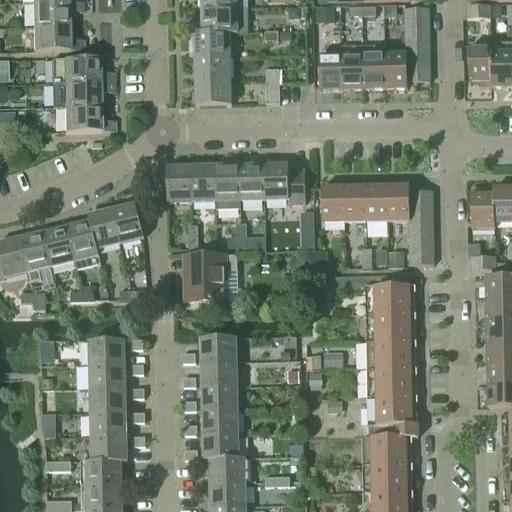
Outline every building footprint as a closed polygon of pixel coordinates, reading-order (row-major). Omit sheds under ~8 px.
[(247,0),(186,0),(194,0),(201,0),(201,14),(237,13),(248,13),(247,0)] [(82,6),(32,7),(33,30),(68,29),(68,17),(82,16),(82,6)] [(490,9),(466,9),(466,23),(490,23),(490,9)] [(332,10),(313,10),(313,25),(332,25),(332,10)] [(297,12),(287,12),(287,23),(297,23),(297,12)] [(362,12),(348,12),(348,20),(362,20),(362,12)] [(376,12),(362,12),(362,20),(376,20),(376,12)] [(428,12),(404,13),(405,25),(429,25),(428,12)] [(202,27),(187,27),(187,37),(194,37),(229,37),(238,37),(248,37),(248,13),(237,13),(201,14),(202,27)] [(429,25),(405,25),(405,37),(429,37),(429,25)] [(68,29),(33,30),(33,56),(83,55),(83,44),(68,44),(68,29)] [(278,36),(264,36),(264,46),(278,46),(278,43),(295,42),(295,35),(278,36)] [(229,37),(194,37),(194,62),(229,61),(229,37)] [(429,37),(405,37),(405,49),(429,49),(429,37)] [(511,45),(490,46),(490,49),(491,85),(490,85),(491,90),(491,91),(511,90),(511,45)] [(384,49),(362,50),(363,94),(385,93),(384,57),(384,49)] [(429,49),(405,49),(405,57),(406,57),(406,61),(429,61),(429,49)] [(490,49),(468,50),(469,85),(478,85),(478,91),(491,90),(490,85),(491,85),(490,49)] [(362,50),(341,50),(341,58),(341,94),(363,94),(362,50)] [(405,57),(384,57),(385,93),(407,93),(407,86),(406,86),(406,73),(406,61),(406,57),(405,57)] [(341,58),(318,58),(319,94),(341,94),(341,58)] [(229,61),(194,62),(194,86),(230,85),(229,61)] [(429,61),(406,61),(406,73),(429,73),(429,61)] [(63,64),(51,64),(52,88),(64,87),(114,86),(114,75),(100,76),(100,63),(63,64)] [(429,73),(406,73),(406,86),(407,86),(430,86),(429,73)] [(277,74),(264,75),(264,84),(278,84),(277,74)] [(278,84),(264,84),(264,109),(278,109),(278,84)] [(230,85),(194,86),(195,111),(230,110),(230,85)] [(64,87),(52,88),(52,112),(65,112),(101,112),(100,97),(114,96),(114,86),(64,87)] [(101,112),(65,112),(65,137),(101,136),(101,135),(114,135),(114,124),(101,124),(101,112)] [(10,116),(0,116),(0,136),(10,136),(10,116)] [(238,169),(214,170),(215,205),(215,213),(238,212),(238,205),(238,169)] [(262,169),(238,169),(238,205),(262,204),(262,169)] [(287,169),(262,169),(262,204),(286,204),(286,209),(304,209),(303,174),(287,175),(287,169)] [(190,170),(166,171),(166,206),(191,205),(190,170)] [(214,170),(190,170),(191,205),(215,205),(214,170)] [(386,189),(365,190),(366,225),(387,225),(386,189)] [(409,189),(386,189),(387,225),(408,225),(409,225),(409,220),(409,208),(408,195),(409,195),(409,189)] [(343,190),(321,190),(322,226),(344,226),(343,190)] [(365,190),(343,190),(344,226),(366,225),(365,190)] [(511,190),(492,191),(492,197),(493,197),(494,227),(511,226),(511,190)] [(492,191),(471,192),(471,233),(494,233),(494,227),(493,197),(492,197),(492,191)] [(409,195),(408,195),(409,208),(432,207),(432,195),(409,195)] [(134,207),(110,214),(119,248),(143,242),(134,207)] [(432,207),(409,208),(409,220),(432,219),(432,207)] [(110,214),(88,220),(89,225),(96,254),(119,248),(110,214)] [(313,217),(300,217),(300,229),(313,229),(313,217)] [(409,225),(408,225),(409,232),(433,231),(432,219),(409,220),(409,225)] [(89,225),(65,231),(74,265),(76,273),(99,267),(98,259),(96,254),(89,225)] [(244,228),(234,229),(234,241),(244,241),(244,228)] [(196,229),(186,230),(187,241),(196,241),(196,229)] [(65,231),(42,236),(50,271),(74,265),(65,231)] [(433,231),(409,232),(409,244),(433,243),(433,231)] [(42,236),(18,242),(27,277),(29,285),(41,282),(39,274),(50,271),(42,236)] [(302,240),(299,243),(300,250),(310,250),(309,240),(302,240)] [(196,241),(187,241),(187,253),(196,253),(196,241)] [(244,241),(234,241),(235,253),(245,252),(244,241)] [(18,242),(0,246),(0,269),(3,283),(27,277),(18,242)] [(433,243),(409,244),(409,256),(433,255),(433,243)] [(480,248),(469,248),(469,258),(480,258),(480,248)] [(371,252),(362,252),(362,262),(371,262),(371,252)] [(326,254),(309,254),(309,256),(309,271),(326,271),(326,254)] [(433,255),(409,256),(409,269),(433,268),(433,255)] [(402,256),(388,256),(388,272),(402,272),(402,256)] [(236,258),(183,260),(184,305),(224,304),(237,304),(236,258)] [(494,260),(470,260),(471,274),(495,274),(494,260)] [(300,261),(292,265),(296,274),(305,269),(300,261)] [(371,262),(362,262),(362,272),(371,272),(371,262)] [(367,468),(367,496),(367,511),(406,511),(406,502),(412,502),(412,495),(406,495),(406,474),(412,474),(412,467),(406,468),(406,447),(411,447),(411,441),(418,441),(417,427),(411,427),(411,406),(417,406),(417,399),(411,400),(411,379),(416,379),(416,372),(411,372),(410,351),(416,351),(416,344),(410,344),(410,323),(416,323),(415,317),(410,317),(409,296),(415,296),(415,289),(413,289),(413,287),(409,287),(409,279),(323,281),(323,292),(369,291),(370,317),(370,345),(371,373),(371,400),(372,428),(367,428),(367,440),(366,440),(366,442),(367,468)] [(511,279),(485,280),(485,302),(511,301),(511,279)] [(90,289),(80,291),(82,296),(82,306),(94,306),(90,289)] [(131,295),(118,295),(118,305),(131,305),(131,295)] [(143,295),(131,295),(131,305),(143,305),(143,295)] [(82,296),(70,297),(70,306),(82,306),(82,296)] [(33,297),(20,297),(20,307),(33,307),(33,297)] [(45,297),(33,297),(33,307),(33,315),(45,315),(45,297)] [(511,301),(485,302),(486,324),(511,323),(511,301)] [(511,323),(486,324),(486,345),(511,344),(511,323)] [(235,341),(199,342),(200,367),(236,366),(235,341)] [(123,344),(88,345),(89,370),(124,369),(123,344)] [(142,344),(130,344),(130,354),(141,354),(142,354),(142,344)] [(511,344),(486,345),(487,367),(511,366),(511,344)] [(53,346),(40,346),(40,359),(53,358),(53,346)] [(195,357),(182,357),(182,367),(195,367),(195,357)] [(340,358),(324,358),(324,369),(340,369),(340,358)] [(318,359),(306,360),(306,374),(318,374),(318,359)] [(236,366),(200,367),(200,391),(236,390),(236,366)] [(511,366),(487,367),(487,389),(511,388),(511,366)] [(142,369),(130,369),(130,379),(142,379),(143,378),(143,368),(142,369)] [(124,369),(89,370),(89,394),(124,393),(124,369)] [(297,375),(287,376),(288,388),(298,387),(297,375)] [(321,376),(309,376),(309,387),(321,387),(321,376)] [(194,381),(183,381),(183,391),(194,391),(195,391),(195,381),(194,381)] [(50,384),(42,384),(42,392),(50,392),(50,384)] [(511,388),(487,389),(487,411),(511,410),(511,388)] [(236,390),(200,391),(201,415),(237,414),(236,390)] [(143,392),(131,393),(131,403),(144,402),(143,392)] [(124,393),(89,394),(89,418),(124,417),(124,393)] [(196,405),(183,405),(184,415),(196,415),(196,405)] [(339,405),(327,405),(328,417),(340,417),(339,405)] [(237,414),(201,415),(202,439),(237,438),(237,414)] [(144,416),(131,417),(132,427),(144,426),(144,416)] [(124,417),(89,418),(90,442),(125,441),(124,417)] [(196,429),(184,430),(184,440),(196,439),(196,429)] [(54,433),(42,433),(44,442),(54,442),(54,433)] [(237,438),(202,439),(202,463),(208,463),(244,462),(244,461),(238,462),(237,438)] [(144,440),(132,441),(132,451),(145,450),(144,440)] [(90,465),(84,465),(84,466),(125,465),(125,441),(90,442),(90,465)] [(197,454),(184,454),(185,464),(197,464),(197,454)] [(244,462),(208,463),(209,487),(245,486),(244,462)] [(58,465),(46,465),(46,475),(58,475),(58,466),(58,465)] [(70,465),(58,465),(58,466),(58,475),(70,475),(70,465)] [(125,465),(84,466),(85,490),(120,489),(119,466),(125,466),(125,465)] [(289,480),(277,481),(277,491),(289,490),(289,485),(289,480)] [(277,481),(264,481),(264,486),(265,491),(277,491),(277,481)] [(245,486),(209,487),(209,511),(245,510),(245,486)] [(120,511),(120,489),(85,490),(85,511),(120,511)]
